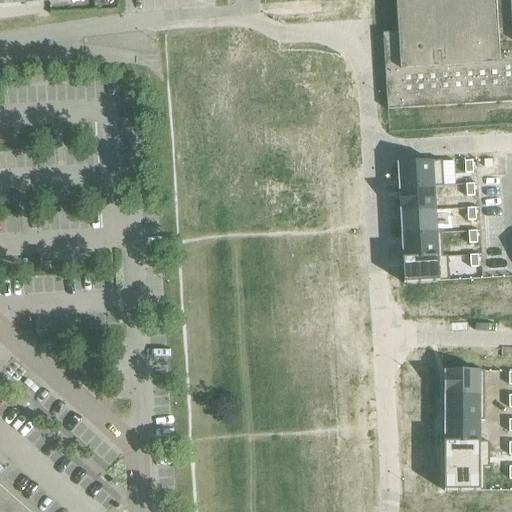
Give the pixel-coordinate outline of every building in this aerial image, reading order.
[(511,0),(395,0),(397,34),(382,35),(385,81),(386,111),(511,102),(511,0)] [(441,161),(396,164),(397,189),(443,187),(441,161)] [(464,174),(472,174),(472,162),(464,162),(464,174)] [(466,197),(474,197),(473,185),(476,185),(465,185),(466,197)] [(397,189),(399,213),(435,211),(433,188),(443,187),(397,189)] [(467,222),(475,221),(474,210),(478,209),(466,210),(467,222)] [(399,213),(400,236),(441,234),(441,233),(436,233),(435,211),(399,213)] [(468,232),(468,245),(477,244),(476,232),(479,232),(468,232)] [(400,236),(402,260),(447,258),(447,257),(442,257),(441,234),(400,236)] [(469,256),(470,269),(478,268),(477,257),(480,256),(469,256)] [(402,260),(403,284),(448,282),(447,258),(402,260)] [(443,372),(443,397),(484,397),(484,372),(443,372)] [(443,397),(443,421),(484,421),(484,397),(443,397)] [(443,421),(443,444),(489,444),(489,443),(479,443),(479,422),(484,422),(484,421),(443,421)] [(443,444),(443,468),(489,468),(489,444),(443,444)] [(443,492),(484,492),(484,469),(489,469),(489,468),(443,468),(443,492)] [(0,511),(28,511),(0,487),(0,511)]
